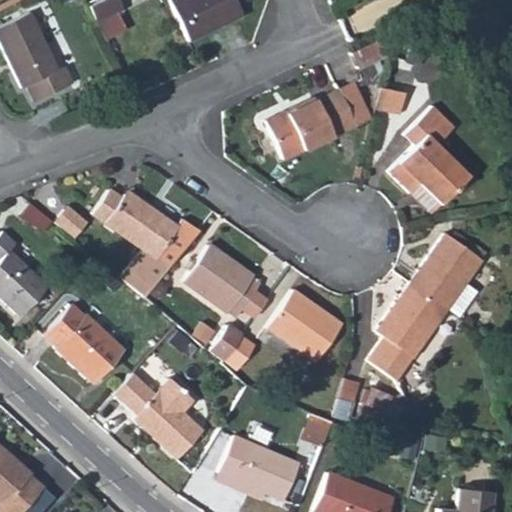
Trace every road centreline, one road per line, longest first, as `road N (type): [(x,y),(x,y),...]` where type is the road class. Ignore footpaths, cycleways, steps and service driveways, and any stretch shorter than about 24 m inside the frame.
road 1 (residential): [(162,110),(182,149),(297,235),(348,236)]
road 2 (secondary): [(0,365),(165,511)]
road 3 (residential): [(2,168),(162,110)]
road 4 (residential): [(162,110),(271,62),(289,48),(295,29)]
